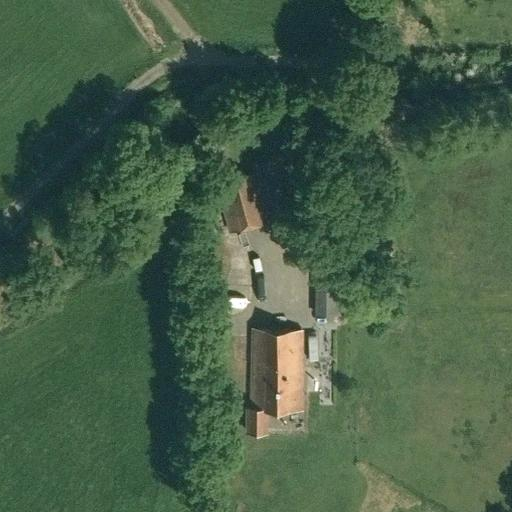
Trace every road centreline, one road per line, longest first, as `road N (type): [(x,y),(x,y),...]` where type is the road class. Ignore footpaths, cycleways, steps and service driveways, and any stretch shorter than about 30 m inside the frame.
road 1 (unclassified): [(0,223),(138,86),(182,61),(308,63),(378,108),(511,99)]
road 2 (track): [(203,58),(172,216)]
